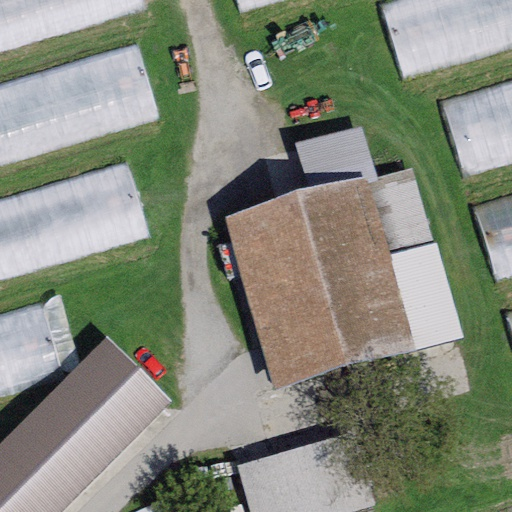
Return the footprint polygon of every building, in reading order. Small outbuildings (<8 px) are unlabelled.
[(0,0),(0,56),(153,18),(147,0),(0,0)] [(511,0),(386,0),(400,55),(511,27),(511,0)] [(0,89),(0,167),(165,124),(145,50),(0,89)] [(461,153),(511,140),(511,63),(443,81),(461,153)] [(136,176),(0,207),(0,287),(153,253),(136,176)] [(511,185),(476,195),(496,269),(511,265),(511,185)] [(372,191),(231,230),(276,388),(416,348),(372,191)] [(0,511),(63,511),(172,402),(105,336),(0,443),(0,511)] [(380,511),(358,433),(234,468),(246,511),(380,511)]
